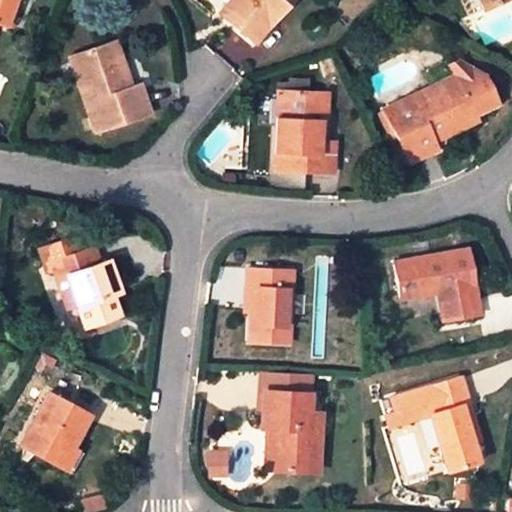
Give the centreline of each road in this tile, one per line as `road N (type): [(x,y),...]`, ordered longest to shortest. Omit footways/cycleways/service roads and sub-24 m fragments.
road 1 (residential): [(166,511),(165,436),(196,209)]
road 2 (residential): [(196,209),(338,224),(446,204),(484,186)]
road 3 (residential): [(0,173),(196,209)]
